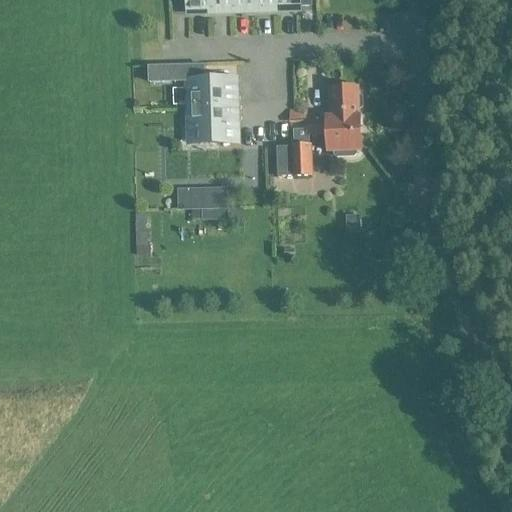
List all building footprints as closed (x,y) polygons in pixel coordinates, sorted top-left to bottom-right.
[(187,0),(188,14),(210,13),(209,0),(187,0)] [(209,0),(210,13),(232,13),(232,0),(209,0)] [(255,12),(254,0),(232,0),(232,13),(255,12)] [(254,0),(255,12),(277,11),(276,0),(254,0)] [(299,0),(276,0),(277,11),(299,11),(299,0)] [(251,24),(166,26),(166,44),(251,42),(251,24)] [(188,84),(188,108),(237,107),(236,80),(204,81),(203,66),(148,67),(148,85),(188,84)] [(307,132),(307,137),(326,136),(327,153),(332,153),(332,157),(335,159),(353,158),(355,156),(355,152),(360,152),(359,117),(358,117),(358,111),(362,108),(361,98),(357,96),(357,89),(329,90),(330,119),(326,119),(326,120),(306,121),(307,132)] [(218,144),(238,144),(237,107),(188,108),(189,135),(189,145),(218,144)] [(293,137),(294,148),(275,148),(276,178),(310,177),(309,147),(307,147),(307,137),(307,132),(298,132),(293,137)] [(227,209),(227,191),(191,192),(191,210),(227,209)] [(314,222),(313,202),(286,203),(287,223),(314,222)]
